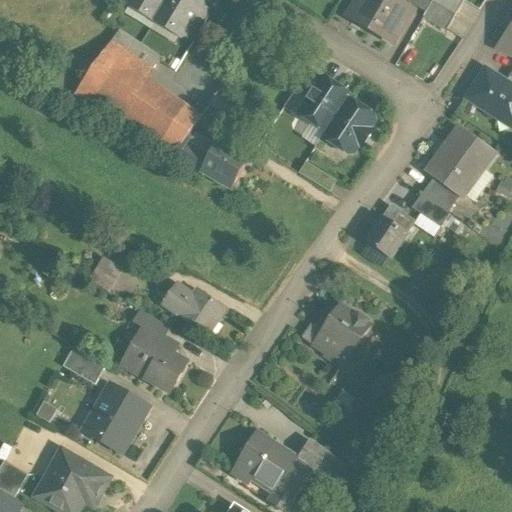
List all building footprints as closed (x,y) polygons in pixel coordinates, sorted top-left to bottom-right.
[(166,0),(129,0),(128,2),(129,5),(154,20),(166,0)] [(197,0),(166,0),(154,20),(179,36),(182,35),(200,7),(198,1),(197,0)] [(411,10),(394,0),(358,0),(348,17),(392,43),(411,10)] [(408,0),(408,2),(425,12),(432,0),(408,0)] [(463,0),(432,0),(431,2),(455,16),(464,0),(463,0)] [(455,16),(431,2),(425,12),(423,16),(447,30),(455,16)] [(210,13),(200,7),(182,35),(192,42),(210,13)] [(511,24),(493,49),(511,57),(511,24)] [(117,33),(71,99),(126,136),(130,132),(156,88),(146,81),(159,62),(158,62),(158,61),(117,33)] [(275,92),(235,66),(208,106),(248,132),(275,92)] [(511,85),(505,81),(485,68),(465,99),(511,128),(511,85)] [(304,77),(285,105),(298,114),(317,85),(316,85),(304,77)] [(319,80),(316,85),(317,85),(298,114),(325,132),(348,99),(346,93),(325,79),(319,80)] [(156,88),(130,132),(173,157),(181,143),(183,144),(200,119),(156,88)] [(372,116),(348,99),(325,132),(321,137),(347,154),(352,153),(358,145),(361,147),(372,131),(369,129),(373,121),(372,116)] [(495,154),(459,127),(426,172),(462,199),(495,154)] [(181,143),(173,157),(231,190),(249,159),(219,142),(209,159),(183,144),(181,143)] [(305,163),(298,173),(308,179),(314,169),(305,163)] [(334,182),(314,169),(308,179),(328,192),(334,182)] [(453,202),(429,184),(421,196),(446,212),(453,202)] [(446,212),(421,196),(411,208),(441,228),(449,214),(446,212)] [(414,223),(390,207),(382,218),(382,217),(365,242),(390,259),(407,234),(406,234),(414,223)] [(121,268),(102,257),(89,281),(107,292),(121,268)] [(193,297),(176,284),(162,304),(180,316),(180,317),(206,335),(207,334),(205,333),(214,320),(216,321),(225,309),(198,290),(193,297)] [(353,315),(341,306),(332,318),(324,313),(315,326),(314,327),(333,340),(333,341),(330,346),(347,358),(369,326),(367,325),(367,320),(358,314),(353,315)] [(168,327),(141,311),(133,323),(142,328),(145,330),(146,328),(163,338),(168,327)] [(333,340),(314,327),(315,326),(311,323),(302,336),(324,352),(333,340)] [(142,328),(121,365),(169,393),(186,363),(172,355),(177,346),(163,338),(146,328),(145,330),(142,328)] [(347,358),(330,346),(333,341),(333,340),(324,352),(323,355),(340,367),(347,358)] [(104,369),(72,350),(62,366),(94,385),(104,369)] [(149,408),(108,384),(98,402),(103,405),(86,434),(117,452),(137,418),(142,421),(149,408)] [(296,461),(256,435),(233,474),(271,498),(269,502),(283,511),(285,511),(312,472),(314,468),(298,458),(296,461)] [(328,454),(309,441),(298,458),(314,468),(312,472),(354,505),(367,486),(328,454)] [(109,478),(61,451),(47,475),(52,478),(40,499),(62,511),(76,511),(89,490),(98,496),(109,478)] [(27,474),(3,460),(0,466),(0,489),(0,490),(13,497),(27,474)] [(13,497),(0,490),(0,505),(11,511),(17,511),(23,503),(13,497)]
